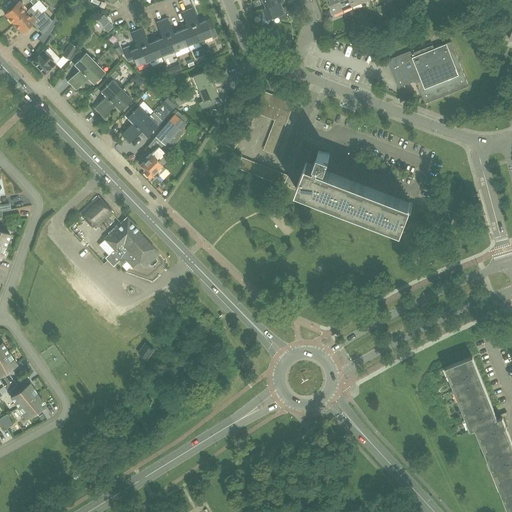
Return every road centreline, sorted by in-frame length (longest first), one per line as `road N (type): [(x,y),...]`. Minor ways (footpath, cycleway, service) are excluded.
road 1 (primary): [(510,263),(408,306),(326,355)]
road 2 (residential): [(479,143),(293,72)]
road 3 (residential): [(0,311),(65,406),(56,423),(0,453)]
road 4 (primary): [(335,373),(365,352),(511,290)]
road 5 (residential): [(151,220),(155,203),(43,92),(33,99)]
road 6 (residential): [(0,157),(30,187),(37,211),(0,311)]
road 7 (primary): [(151,220),(33,99)]
road 8 (tertiary): [(88,511),(227,426)]
road 9 (primary): [(242,313),(151,220)]
